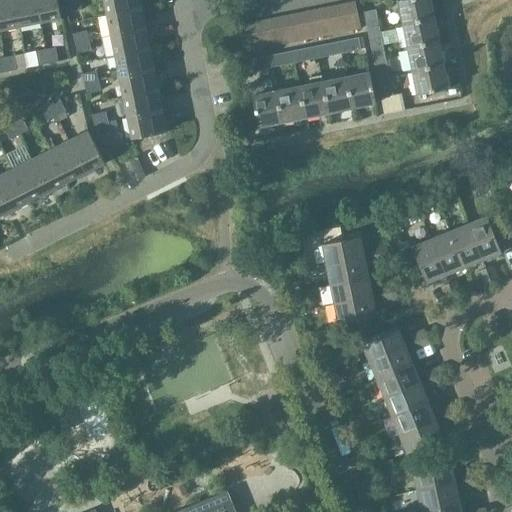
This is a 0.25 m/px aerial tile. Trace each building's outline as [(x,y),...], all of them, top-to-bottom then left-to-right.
[(14,0),(0,0),(0,32),(20,28),(14,0)] [(35,0),(14,0),(20,28),(40,24),(35,0)] [(57,0),(35,0),(40,24),(62,20),(57,0)] [(79,0),(76,0),(66,3),(68,14),(82,10),(79,0)] [(104,0),(107,16),(143,9),(140,0),(104,0)] [(406,0),(399,2),(403,26),(435,19),(430,0),(406,0)] [(356,2),(344,5),(349,33),(361,30),(356,2)] [(344,5),(332,7),(337,35),(349,33),(344,5)] [(332,7),(320,10),(326,37),(337,35),(332,7)] [(107,16),(111,36),(147,29),(143,9),(107,16)] [(320,10),(309,12),(314,40),(326,37),(320,10)] [(364,13),(368,32),(380,30),(376,10),(364,13)] [(309,12),(297,14),(303,42),(314,40),(309,12)] [(297,14),(285,17),(291,44),(303,42),(297,14)] [(285,17),(274,19),(279,47),(291,44),(285,17)] [(274,19),(262,21),(268,49),(279,47),(274,19)] [(403,26),(408,49),(439,43),(435,19),(403,26)] [(262,21),(250,24),(256,51),(268,49),(262,21)] [(256,51),(250,24),(238,26),(244,54),(256,51)] [(111,36),(116,57),(151,50),(147,29),(111,36)] [(368,32),(373,56),(385,54),(380,30),(368,32)] [(73,35),(75,44),(89,40),(87,31),(73,35)] [(359,39),(339,43),(341,55),(362,51),(359,39)] [(89,40),(75,44),(78,55),(92,51),(89,40)] [(339,43),(313,48),(315,60),(341,55),(339,43)] [(408,49),(413,72),(444,66),(439,43),(408,49)] [(56,48),(46,50),(49,64),(59,62),(56,48)] [(313,48),(292,52),(295,64),(315,60),(313,48)] [(49,64),(46,50),(36,52),(39,66),(49,64)] [(116,57),(120,77),(155,70),(151,50),(116,57)] [(292,52),(270,57),(272,68),(295,64),(292,52)] [(373,56),(378,79),(389,77),(385,54),(373,56)] [(14,56),(4,58),(7,72),(17,70),(14,56)] [(272,68),(270,57),(245,61),(248,73),(272,68)] [(444,66),(413,72),(418,96),(449,90),(444,66)] [(120,77),(124,98),(159,91),(155,70),(120,77)] [(82,75),(84,84),(99,81),(97,71),(82,75)] [(370,73),(346,78),(352,109),(376,104),(370,73)] [(389,77),(378,79),(382,99),(393,96),(389,77)] [(346,78),(323,83),(329,114),(352,109),(346,78)] [(99,81),(84,84),(87,95),(102,91),(99,81)] [(323,83),(300,88),(306,119),(329,114),(323,83)] [(300,88),(276,92),(283,123),(306,119),(300,88)] [(124,98),(128,118),(163,111),(159,91),(124,98)] [(283,123),(276,92),(252,97),(259,128),(283,123)] [(60,99),(50,104),(58,117),(57,117),(59,121),(70,115),(65,106),(64,107),(60,99)] [(58,117),(50,104),(41,108),(48,122),(57,117),(58,117)] [(163,111),(128,118),(132,140),(168,133),(163,111)] [(92,116),(94,125),(109,122),(106,112),(92,116)] [(22,118),(13,123),(19,136),(28,131),(22,118)] [(109,122),(94,125),(97,136),(111,132),(119,130),(117,120),(109,122)] [(19,136),(13,123),(4,128),(10,140),(19,136)] [(89,132),(69,142),(85,174),(105,164),(89,132)] [(69,142),(51,151),(67,183),(85,174),(69,142)] [(51,151),(32,160),(48,193),(67,183),(51,151)] [(32,160),(13,170),(29,202),(48,193),(32,160)] [(13,170),(0,176),(0,190),(11,211),(29,202),(13,170)] [(0,216),(11,211),(0,190),(0,216)] [(382,210),(380,204),(379,201),(367,205),(368,209),(369,214),(382,210)] [(487,217),(468,224),(482,261),(502,253),(487,217)] [(468,224),(449,232),(464,268),(482,261),(468,224)] [(449,232),(431,239),(446,276),(464,268),(449,232)] [(322,246),(326,266),(365,258),(361,238),(322,246)] [(446,276),(431,239),(412,247),(427,284),(446,276)] [(402,243),(405,250),(411,248),(408,240),(402,243)] [(372,248),(373,256),(388,253),(387,245),(372,248)] [(388,253),(373,256),(375,264),(390,261),(388,253)] [(326,266),(330,285),(369,277),(365,258),(326,266)] [(493,266),(486,269),(492,283),(499,280),(493,266)] [(492,283),(486,269),(479,272),(484,286),(492,283)] [(330,285),(334,305),(373,297),(369,277),(330,285)] [(456,281),(449,284),(455,298),(462,295),(456,281)] [(291,293),(294,292),(300,291),(298,283),(289,285),(291,293)] [(455,298),(449,284),(442,287),(447,301),(455,298)] [(380,288),(381,294),(396,292),(395,285),(380,288)] [(396,292),(381,294),(384,303),(398,300),(396,292)] [(373,297),(334,305),(338,325),(377,317),(373,297)] [(362,342),(369,361),(406,346),(398,327),(362,342)] [(411,336),(413,342),(427,337),(425,330),(411,336)] [(427,337),(413,342),(417,351),(430,345),(427,337)] [(369,361),(377,380),(414,365),(406,346),(369,361)] [(377,380),(384,398),(421,383),(414,365),(377,380)] [(425,373),(428,379),(442,373),(440,367),(425,373)] [(442,373),(428,379),(432,387),(446,382),(442,373)] [(384,398),(392,417),(428,402),(421,383),(384,398)] [(98,392),(69,404),(86,443),(115,430),(114,429),(113,429),(98,394),(99,393),(98,392)] [(392,417),(399,435),(436,420),(428,402),(392,417)] [(440,410),(444,417),(458,411),(455,404),(440,410)] [(458,411),(444,417),(447,424),(461,419),(458,411)] [(436,420),(399,435),(407,455),(444,439),(436,420)] [(412,472),(417,492),(455,483),(451,463),(412,472)] [(462,474),(463,480),(479,477),(477,470),(462,474)] [(479,477),(463,480),(466,489),(480,485),(479,477)] [(417,492),(422,511),(460,503),(455,483),(417,492)] [(234,511),(227,492),(178,511),(94,511),(95,511),(94,511),(234,511)] [(422,511),(421,511),(461,511),(460,503),(422,511)]
